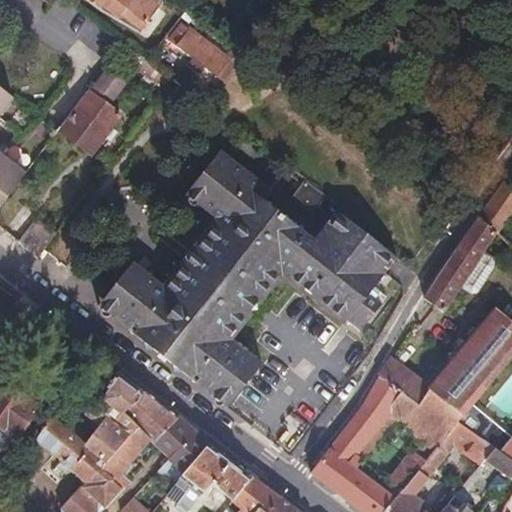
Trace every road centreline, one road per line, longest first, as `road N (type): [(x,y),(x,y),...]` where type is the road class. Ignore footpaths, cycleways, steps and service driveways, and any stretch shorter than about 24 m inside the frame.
road 1 (residential): [(511,156),(291,478)]
road 2 (tertiary): [(291,478),(0,262)]
